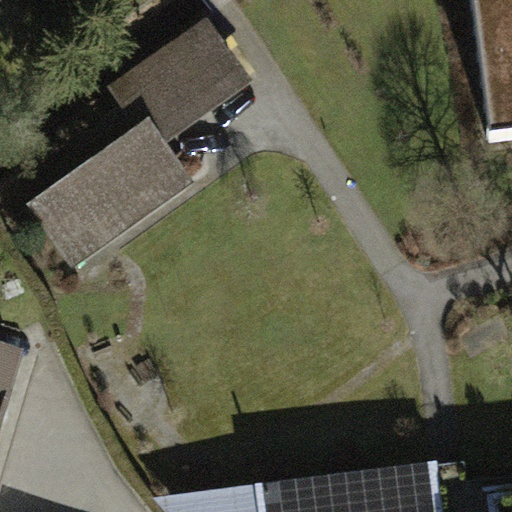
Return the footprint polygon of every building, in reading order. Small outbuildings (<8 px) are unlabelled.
[(511,0),(499,0),(511,123),(511,0)] [(141,132),(30,205),(74,273),(200,190),(166,139),(246,87),(209,31),(114,93),(141,132)] [(0,435),(21,362),(0,356),(0,435)] [(434,511),(429,463),(151,496),(165,511),(434,511)] [(511,511),(511,490),(462,496),(464,511),(511,511)]
